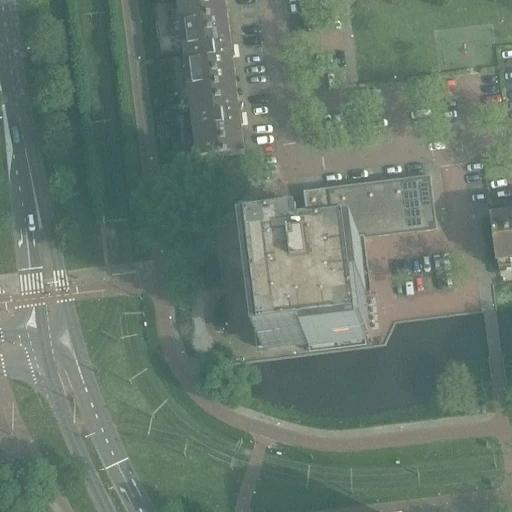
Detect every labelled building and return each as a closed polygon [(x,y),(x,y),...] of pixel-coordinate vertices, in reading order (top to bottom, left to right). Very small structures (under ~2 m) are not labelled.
[(178,0),(182,24),(228,18),(225,0),(178,0)] [(182,24),(190,93),(237,87),(228,18),(182,24)] [(237,87),(190,93),(198,161),(245,156),(237,87)] [(265,347),(367,335),(363,295),(370,294),(363,238),(441,229),(432,176),(306,192),(311,229),(307,229),(252,237),(265,347)] [(511,263),(511,215),(492,218),(498,265),(511,263)]
